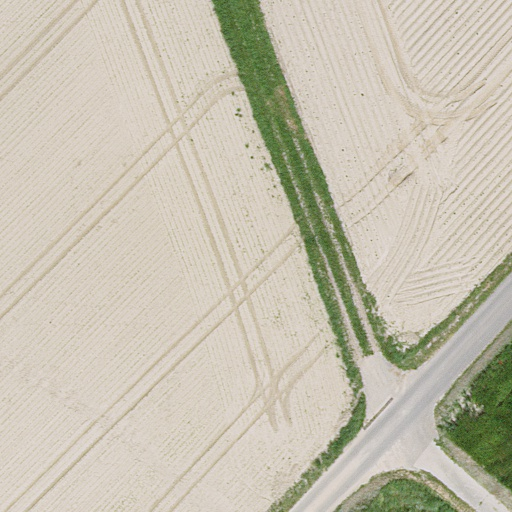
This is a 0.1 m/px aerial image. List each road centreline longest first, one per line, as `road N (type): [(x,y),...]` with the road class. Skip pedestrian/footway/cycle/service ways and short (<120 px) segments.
road 1 (track): [(394,427),(234,0)]
road 2 (unclassified): [(511,301),(314,511)]
road 3 (track): [(394,427),(493,511)]
